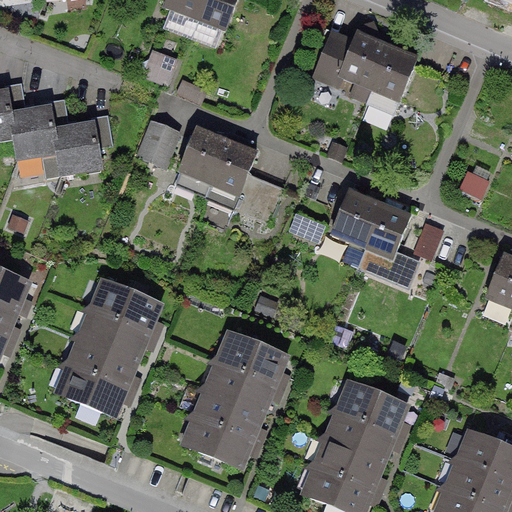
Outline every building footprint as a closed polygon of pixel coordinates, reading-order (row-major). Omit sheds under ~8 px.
[(100,7),(99,0),(52,0),(54,12),(100,7)] [(203,0),(167,0),(164,9),(196,21),(203,0)] [(240,0),(203,0),(196,21),(227,33),(240,0)] [(315,83),(353,100),(377,46),(339,30),(315,83)] [(353,100),(391,116),(415,63),(377,46),(353,100)] [(179,63),(153,53),(142,80),(168,90),(179,63)] [(25,113),(20,82),(5,85),(11,115),(25,113)] [(207,92),(184,83),(178,97),(202,106),(207,92)] [(0,147),(13,146),(4,94),(0,94),(0,147)] [(70,129),(65,98),(51,101),(56,131),(70,129)] [(60,168),(51,110),(10,117),(18,174),(60,168)] [(113,148),(108,118),(93,120),(99,151),(113,148)] [(184,138),(152,124),(136,160),(169,174),(184,138)] [(102,179),(93,126),(55,132),(64,185),(102,179)] [(230,146),(198,133),(179,179),(210,192),(230,146)] [(261,159),(230,146),(210,192),(241,205),(261,159)] [(388,202),(353,187),(329,242),(364,257),(388,202)] [(422,217),(388,202),(364,257),(398,272),(422,217)] [(446,233),(427,226),(415,256),(435,264),(446,233)] [(511,259),(510,259),(491,307),(511,315),(511,259)] [(0,277),(0,307),(25,318),(36,292),(0,277)] [(102,281),(91,310),(166,338),(177,309),(102,281)] [(0,307),(0,338),(14,345),(25,318),(0,307)] [(91,310),(80,338),(155,366),(166,338),(91,310)] [(231,330),(219,361),(290,389),(302,357),(231,330)] [(0,338),(0,369),(4,371),(14,345),(0,338)] [(80,338),(69,367),(144,395),(155,366),(80,338)] [(219,361),(207,393),(278,420),(290,389),(219,361)] [(69,367),(58,396),(133,424),(144,395),(69,367)] [(349,388),(338,415),(407,442),(418,416),(349,388)] [(207,393),(194,424),(266,451),(278,420),(207,393)] [(338,415),(327,441),(397,469),(407,442),(338,415)] [(194,424),(182,456),(254,483),(266,451),(194,424)] [(511,452),(468,435),(457,463),(511,484),(511,452)] [(327,441),(317,467),(386,495),(397,469),(327,441)] [(511,511),(511,484),(457,463),(446,492),(497,511),(511,511)] [(317,467),(306,494),(351,511),(379,511),(386,495),(317,467)] [(497,511),(446,492),(437,511),(497,511)]
